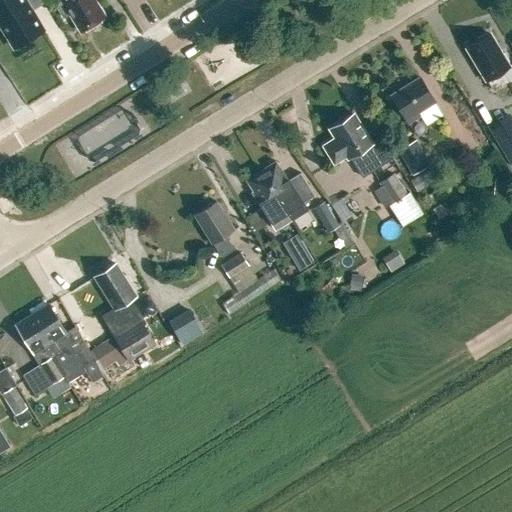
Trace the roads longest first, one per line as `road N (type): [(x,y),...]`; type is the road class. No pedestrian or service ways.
road 1 (residential): [(16,251),(418,0)]
road 2 (unclassified): [(0,154),(244,0)]
